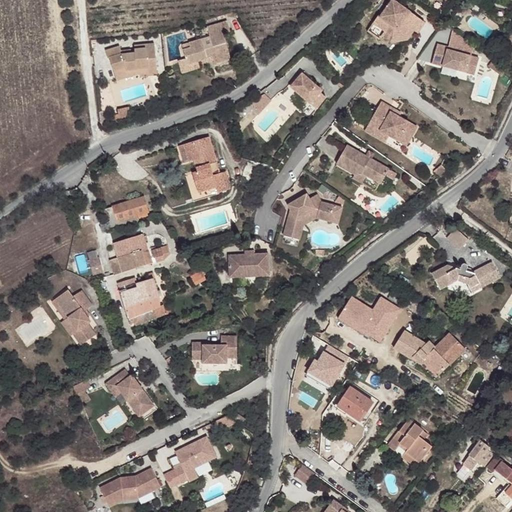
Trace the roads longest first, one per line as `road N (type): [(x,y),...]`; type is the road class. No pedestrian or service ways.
road 1 (residential): [(0,215),(114,141),(233,97),(346,0)]
road 2 (residential): [(511,123),(482,169),(307,313),(284,353),(279,433)]
road 3 (residential): [(279,433),(382,511)]
road 4 (unknown): [(194,421),(147,356),(131,354),(107,369)]
